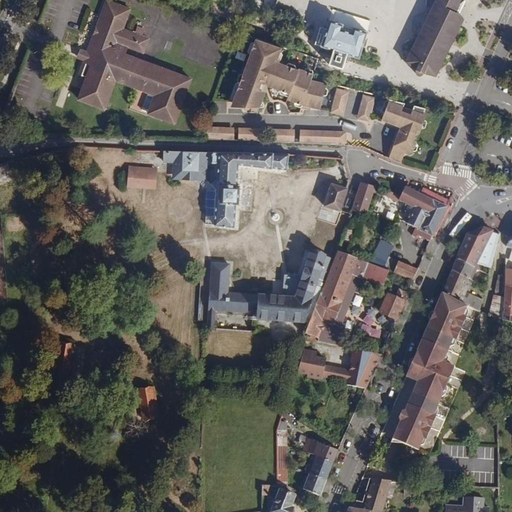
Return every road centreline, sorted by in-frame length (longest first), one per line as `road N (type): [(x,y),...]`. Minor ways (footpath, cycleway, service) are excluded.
road 1 (tertiary): [(484,203),(455,228),(328,511)]
road 2 (residential): [(511,21),(453,159),(452,184)]
road 3 (unknown): [(355,156),(308,189),(281,234),(237,241)]
